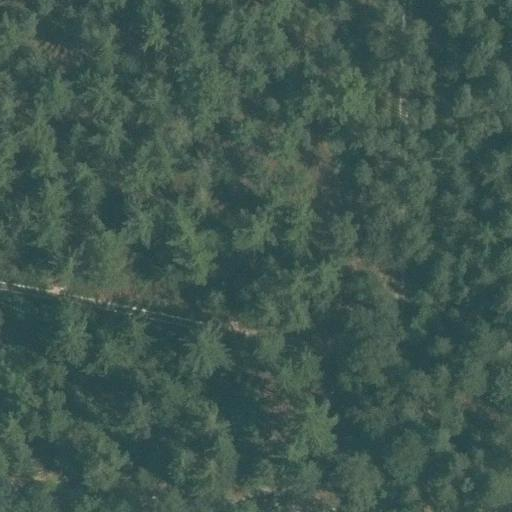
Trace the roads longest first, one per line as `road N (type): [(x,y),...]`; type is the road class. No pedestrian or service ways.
road 1 (track): [(0,287),(411,365)]
road 2 (track): [(422,0),(411,365)]
road 3 (track): [(357,511),(278,500),(229,509),(167,496),(128,500),(34,477),(0,484)]
